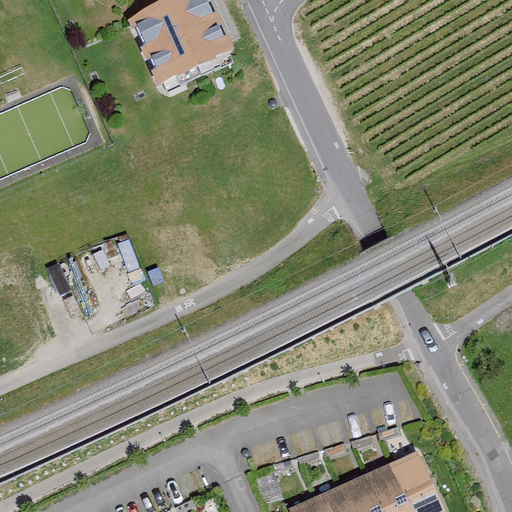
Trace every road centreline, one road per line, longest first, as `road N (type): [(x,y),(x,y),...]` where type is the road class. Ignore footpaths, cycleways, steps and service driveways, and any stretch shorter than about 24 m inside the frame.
road 1 (residential): [(431,347),(258,389),(0,511)]
road 2 (residential): [(355,199),(210,295),(0,388)]
road 3 (unclassified): [(355,199),(265,7)]
road 4 (unclassified): [(511,502),(431,347)]
road 5 (unclassified): [(431,347),(355,199)]
